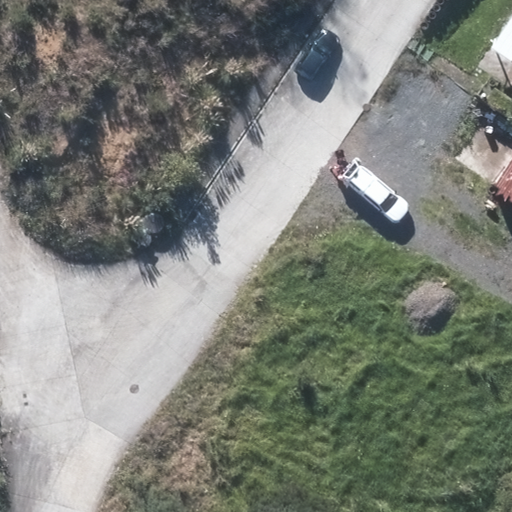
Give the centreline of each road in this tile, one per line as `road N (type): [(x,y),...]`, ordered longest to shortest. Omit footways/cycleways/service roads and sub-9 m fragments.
road 1 (track): [(389,0),(171,305),(113,365),(51,405)]
road 2 (track): [(0,225),(51,405)]
